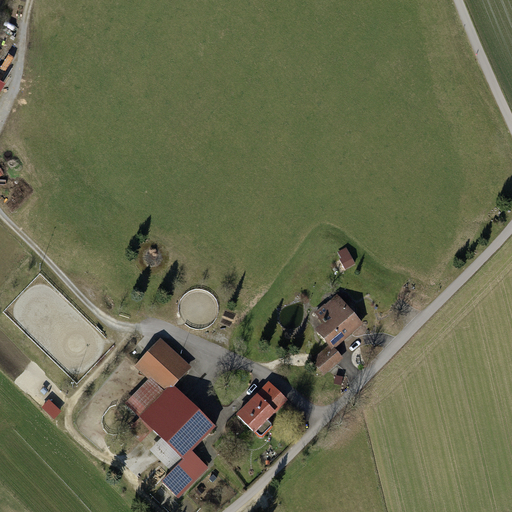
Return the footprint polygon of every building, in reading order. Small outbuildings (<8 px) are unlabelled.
[(348,246),(338,250),(346,269),(356,264),(348,246)] [(351,334),(361,325),(346,309),(348,308),(339,299),(328,309),(325,306),(317,314),(322,320),(327,326),(319,333),(327,342),(330,340),(335,346),(350,333),(351,334)] [(140,366),(152,377),(167,392),(173,386),(188,370),(161,344),(140,366)] [(325,374),(337,363),(327,352),(314,363),(325,374)] [(127,402),(143,417),(167,392),(152,377),(127,402)] [(161,438),(185,461),(175,472),(163,484),(179,499),(208,468),(192,453),(216,428),(173,386),(167,392),(143,417),(141,419),(161,438)] [(258,397),(275,413),(286,402),(269,386),(258,397)] [(275,413),(258,397),(250,405),(251,406),(240,417),(239,416),(238,417),(255,433),(260,437),(263,438),(273,428),(273,424),(268,420),(275,413)] [(56,418),(64,409),(51,398),(43,407),(56,418)] [(175,472),(185,461),(161,438),(150,449),(175,472)]
